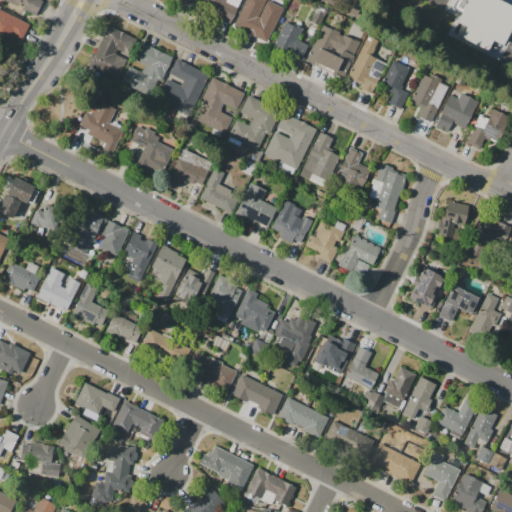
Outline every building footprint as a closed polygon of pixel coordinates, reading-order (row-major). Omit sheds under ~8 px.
[(2,0),(38,0),(42,2),(35,16),(2,0)] [(224,0),(224,1),(237,8),(229,23),(199,7),(202,0),(224,0)] [(245,0),(263,0),(255,16),(260,19),(269,1),(283,8),(265,42),(254,36),(253,37),(245,32),(246,31),(232,24),(245,0)] [(362,0),(354,16),(321,0),(362,0)] [(398,9),(397,0),(414,0),(415,8),(398,9)] [(18,46),(0,36),(0,8),(29,24),(18,46)] [(511,35),(486,37),(485,12),(511,10),(511,35)] [(433,14),(464,13),(465,44),(434,45),(433,14)] [(485,37),(466,38),(465,13),(484,13),(485,37)] [(284,21),(301,30),(296,40),(307,45),(299,59),(272,44),(284,21)] [(108,26),(129,37),(123,47),(118,44),(109,62),(115,66),(110,77),(88,65),(108,26)] [(322,26),(337,34),(328,50),(333,53),(342,37),(359,46),(341,80),(304,60),(322,26)] [(368,34),(379,40),(371,55),(386,63),(370,93),(359,87),(360,84),(345,77),(368,34)] [(173,59),(152,98),(120,82),(129,65),(142,71),(145,65),(132,59),(141,42),(173,59)] [(176,59),(208,76),(187,117),(156,101),(167,79),(180,86),(182,82),(167,75),(176,59)] [(379,87),(392,59),(410,68),(402,84),(411,88),(401,110),(388,103),(392,94),(379,87)] [(423,74),(428,77),(429,73),(442,79),(440,82),(448,86),(430,123),(417,116),(421,107),(410,101),(423,74)] [(212,77),(244,93),(235,111),(222,105),(219,111),(231,117),(224,132),(192,116),(212,77)] [(464,127),(452,122),(447,132),(434,126),(449,94),(458,98),(460,93),(477,101),(464,127)] [(258,152),(228,137),(236,120),(248,126),(252,118),(240,111),(248,95),(279,111),(258,152)] [(124,131),(112,154),(102,149),(105,143),(78,129),(80,126),(78,125),(85,111),(91,115),(95,108),(97,109),(101,102),(116,109),(108,123),(124,131)] [(493,108),(510,116),(497,142),(490,139),(489,141),(485,140),(480,150),(465,143),(468,137),(469,137),(474,127),(473,126),(479,114),(488,119),(493,108)] [(296,170),(264,154),(275,132),(288,138),(290,134),(277,128),(285,113),(317,129),(296,170)] [(172,151),(168,159),(159,154),(151,169),(137,162),(144,147),(130,139),(136,127),(159,139),(157,143),(172,151)] [(320,132),(333,139),(327,150),(339,156),(326,182),(314,175),(311,180),(298,173),(320,132)] [(351,147),(362,153),(358,162),(370,168),(360,187),(336,175),(351,147)] [(184,148),(212,163),(201,185),(194,181),(193,183),(186,180),(185,183),(181,181),(178,187),(167,181),(184,148)] [(392,224),(378,221),(381,208),(374,206),(376,199),(369,198),(378,164),(391,167),(389,173),(404,177),(392,224)] [(239,195),(230,212),(199,197),(214,167),(224,172),(218,184),(239,195)] [(0,206),(14,177),(35,187),(26,204),(21,202),(12,221),(0,214),(0,206)] [(276,208),(267,227),(255,221),(253,224),(234,215),(250,183),(265,191),(261,200),(276,208)] [(306,212),(304,216),(311,220),(299,243),(292,240),(289,245),(277,238),(280,233),(271,228),(285,201),(306,212)] [(446,201),(468,204),(464,225),(454,223),(451,237),(436,235),(439,217),(444,218),(446,201)] [(30,222),(37,208),(57,218),(51,230),(39,224),(38,226),(30,222)] [(107,219),(101,233),(98,231),(85,256),(70,249),(83,224),(79,222),(85,208),(107,219)] [(492,224),(495,220),(511,228),(502,245),(488,238),(478,258),(465,251),(482,219),(492,224)] [(129,230),(117,256),(99,247),(104,237),(101,236),(108,220),(129,230)] [(346,226),(339,240),(336,239),(333,246),(338,248),(330,264),(318,258),(320,253),(318,252),(320,250),(314,247),(312,249),(304,245),(309,234),(315,237),(318,231),(315,230),(321,220),(334,226),(337,221),(346,226)] [(511,233),(503,252),(511,255),(511,260),(504,277),(511,280),(511,233)] [(157,245),(144,271),(130,264),(132,259),(123,254),(133,234),(157,245)] [(0,235),(3,237),(9,239),(0,257),(0,235)] [(355,235),(380,248),(372,264),(358,257),(357,259),(369,265),(363,276),(352,270),(351,272),(339,266),(355,235)] [(161,246),(177,254),(176,256),(186,261),(172,289),(157,282),(160,275),(150,269),(161,246)] [(11,264),(41,279),(32,297),(2,281),(11,264)] [(202,274),(185,269),(176,293),(201,302),(212,271),(204,269),(202,274)] [(425,269),(446,280),(430,310),(409,300),(425,269)] [(242,291),(229,316),(215,310),(217,307),(205,301),(218,275),(242,286),(240,289),(242,291)] [(46,281),(75,296),(66,313),(38,298),(46,281)] [(438,316),(453,286),(478,299),(470,314),(458,308),(451,322),(438,316)] [(248,289),(258,293),(255,299),(267,305),(266,308),(275,312),(264,334),(241,323),(243,319),(234,315),(248,289)] [(486,294),(497,300),(478,337),(467,331),(486,294)] [(511,299),(511,314),(500,308),(506,296),(511,299)] [(109,311),(101,327),(94,324),(93,326),(77,317),(78,315),(73,313),(81,297),(109,311)] [(142,330),(134,345),(107,331),(115,316),(142,330)] [(315,324),(300,351),(273,335),(282,320),(288,324),(291,318),(301,323),(305,317),(315,324)] [(188,347),(147,328),(138,346),(179,366),(188,347)] [(314,361),(322,346),(331,351),(339,337),(352,345),(335,373),(314,361)] [(0,342),(28,355),(19,376),(0,367),(0,342)] [(370,390),(343,375),(359,347),(371,354),(363,367),(378,376),(370,390)] [(236,374),(227,392),(184,369),(193,351),(236,374)] [(416,376),(399,411),(383,403),(386,396),(383,395),(390,380),(393,382),(400,368),(416,376)] [(282,396),(272,415),(231,394),(241,375),(282,396)] [(421,378),(436,386),(429,399),(432,401),(426,414),(422,412),(420,417),(433,423),(427,434),(414,427),(416,422),(402,415),(421,378)] [(84,383),(119,399),(113,413),(78,396),(84,383)] [(328,419),(318,439),(277,418),(288,398),(328,419)] [(124,401),(161,419),(153,435),(116,416),(124,401)] [(477,407),(460,440),(448,434),(450,430),(434,422),(442,406),(458,414),(465,401),(477,407)] [(481,408),(497,416),(489,431),(493,433),(488,443),(478,438),(473,449),(463,443),(481,408)] [(74,418),(89,428),(74,452),(59,443),(74,418)] [(374,442),(365,459),(323,438),(332,420),(374,442)] [(0,450),(1,447),(10,451),(17,435),(3,429),(0,435),(0,450)] [(240,491),(195,466),(209,441),(254,466),(240,491)] [(30,443),(54,445),(53,464),(58,464),(57,477),(41,476),(41,464),(29,463),(30,443)] [(378,443),(420,464),(410,484),(368,462),(378,443)] [(108,444),(135,446),(131,494),(104,492),(108,444)] [(460,471),(444,503),(431,496),(438,482),(421,474),(433,451),(443,456),(440,462),(460,471)] [(258,469),(297,488),(288,508),(273,500),(277,494),(265,488),(259,499),(246,492),(258,469)] [(477,494),(487,499),(479,511),(467,511),(465,511),(467,508),(451,500),(463,473),(483,482),(477,494)] [(180,511),(212,487),(227,506),(219,511),(180,511)] [(499,491),(511,497),(511,511),(494,511),(489,509),(499,491)] [(0,511),(0,494),(16,503),(10,511),(0,511)] [(132,511),(125,508),(133,495),(147,503),(145,507),(155,511),(156,510),(159,511),(132,511)] [(56,506),(53,511),(20,511),(24,505),(34,510),(40,498),(56,506)]
